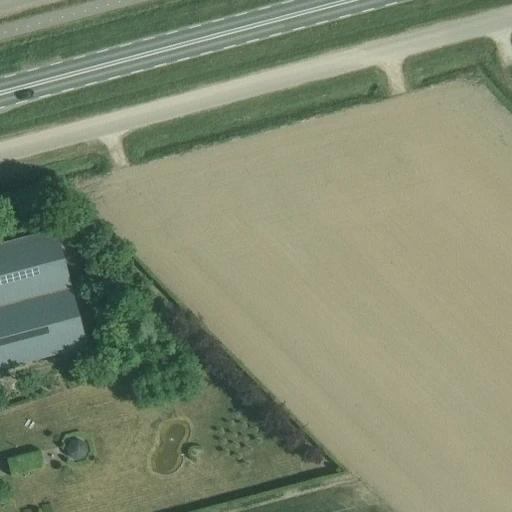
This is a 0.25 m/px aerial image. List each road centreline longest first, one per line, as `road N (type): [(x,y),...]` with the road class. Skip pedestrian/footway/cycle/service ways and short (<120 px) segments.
road 1 (unclassified): [(0,152),(511,18)]
road 2 (primary): [(0,94),(353,0)]
